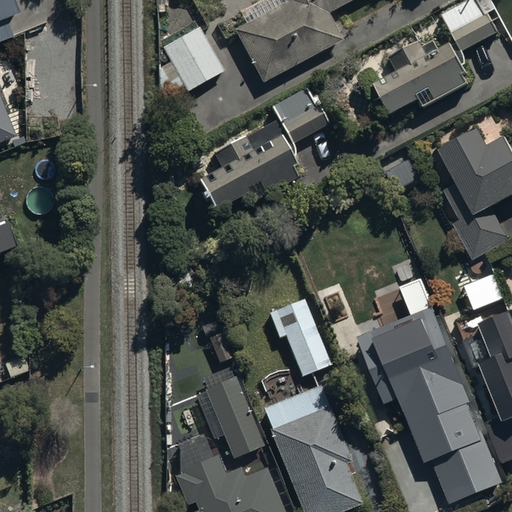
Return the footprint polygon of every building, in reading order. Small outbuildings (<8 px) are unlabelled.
[(0,0),(0,35),(13,31),(4,7),(18,2),(17,0),(0,0)] [(280,0),(235,24),(263,77),(341,34),(327,8),(342,0),(280,0)] [(468,63),(462,52),(495,35),(486,17),(483,19),(474,1),(441,18),(453,41),(436,49),(434,44),(421,51),(418,46),(389,61),(395,72),(374,82),(389,111),(417,97),(423,108),(466,86),(460,75),(464,73),(461,67),(468,63)] [(162,43),(187,89),(224,68),(200,22),(162,43)] [(304,85),(271,101),(290,138),(327,119),(317,99),(312,102),(304,85)] [(0,136),(17,129),(0,89),(0,136)] [(479,119),(440,139),(459,176),(444,183),(461,215),(454,219),(470,249),(506,230),(489,197),(511,184),(511,137),(506,126),(488,136),(479,119)] [(281,125),(251,142),(245,130),(213,147),(218,157),(200,167),(204,175),(200,177),(204,184),(207,182),(218,202),(251,184),(248,178),(257,173),(265,187),(297,170),(290,157),(296,154),(281,125)] [(409,158),(384,172),(394,191),(420,177),(409,158)] [(8,222),(0,224),(0,251),(17,245),(8,222)] [(329,357),(305,294),(269,308),(279,333),(287,329),(302,368),(329,357)] [(432,300),(358,331),(385,397),(399,392),(427,458),(432,455),(450,499),(504,477),(486,433),(482,434),(466,397),(471,395),(432,300)] [(491,425),(505,462),(511,459),(511,308),(480,321),(487,337),(467,345),(475,368),(482,365),(504,420),(491,425)] [(235,373),(206,386),(236,452),(265,439),(235,373)] [(269,423),(304,511),(320,511),(362,496),(346,456),(350,455),(320,379),(264,402),(272,422),(269,423)] [(192,511),(188,511),(284,511),(265,467),(242,477),(238,467),(223,473),(216,457),(181,472),(182,474),(177,476),(192,511)]
